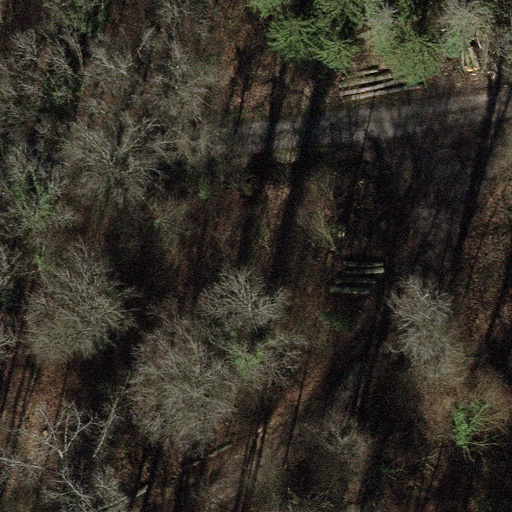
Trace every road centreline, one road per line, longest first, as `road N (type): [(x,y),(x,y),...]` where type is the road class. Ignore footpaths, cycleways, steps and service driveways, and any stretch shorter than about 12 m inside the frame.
road 1 (track): [(511,108),(0,170)]
road 2 (track): [(491,115),(422,287),(304,442),(192,511)]
